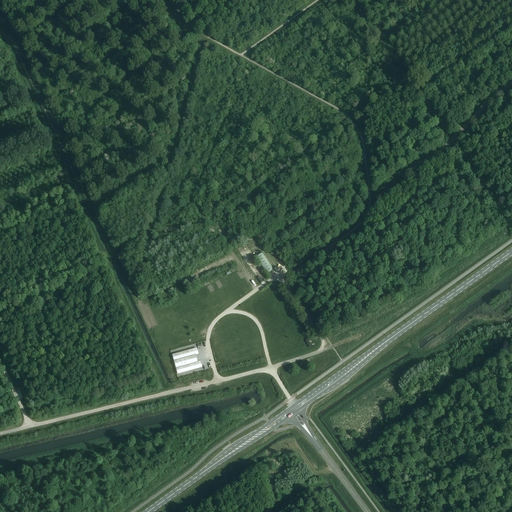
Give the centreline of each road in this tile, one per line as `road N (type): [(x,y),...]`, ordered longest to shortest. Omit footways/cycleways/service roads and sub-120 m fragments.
road 1 (track): [(165,393),(0,33)]
road 2 (track): [(199,32),(196,69),(148,233),(110,252),(94,250),(0,199)]
road 3 (track): [(0,433),(270,367),(343,341)]
road 4 (track): [(511,82),(293,269),(280,276),(263,249)]
road 5 (track): [(270,367),(263,406),(0,467)]
road 6 (primary): [(295,408),(511,251)]
road 7 (track): [(321,350),(322,338),(280,276),(209,327),(217,380)]
road 8 (primary): [(150,511),(295,408)]
road 9 (tertiary): [(368,511),(295,408)]
